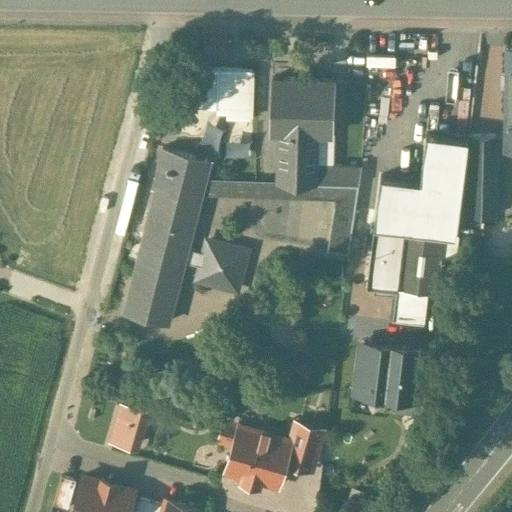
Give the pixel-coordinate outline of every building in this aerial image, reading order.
[(229,39),(207,40),(207,52),(229,52),(229,39)] [(226,116),(259,117),(260,67),(227,66),(226,116)] [(335,78),(272,75),(271,130),(278,130),(276,181),(317,183),(317,182),(347,183),(346,196),(333,196),(333,197),(337,197),(330,248),(348,251),(361,164),(317,163),(318,131),(333,132),(335,78)] [(381,175),(375,224),(404,227),(446,232),(456,233),(467,137),(427,132),(421,179),(381,175)] [(498,134),(470,133),(470,134),(469,177),(465,177),(463,213),(495,214),(498,134)] [(208,157),(163,145),(153,186),(158,187),(126,311),(166,321),(182,260),(185,247),(208,157)] [(404,227),(375,224),(368,283),(397,287),(404,227)] [(446,232),(404,227),(397,287),(439,292),(443,259),(445,260),(445,256),(443,255),(446,232)] [(204,252),(185,247),(182,260),(201,265),(198,277),(236,288),(246,249),(208,239),(204,252)] [(413,321),(392,319),(389,343),(410,346),(413,321)] [(389,343),(364,341),(360,344),(356,386),(358,390),(367,391),(371,388),(372,383),(387,385),(386,393),(389,394),(392,367),(408,369),(410,346),(389,343)] [(142,409),(122,403),(112,440),(131,445),(142,409)] [(324,428),(295,419),(290,437),(291,438),(286,455),(314,463),(324,428)] [(290,437),(253,427),(251,436),(236,432),(226,469),(243,474),(242,477),(260,482),(261,479),(278,484),(286,455),(291,438),(290,437)] [(101,480),(83,475),(72,511),(100,511),(109,480),(102,478),(101,480)] [(109,480),(100,511),(127,511),(134,489),(116,484),(117,482),(109,480)] [(166,498),(162,511),(196,511),(198,507),(166,498)]
